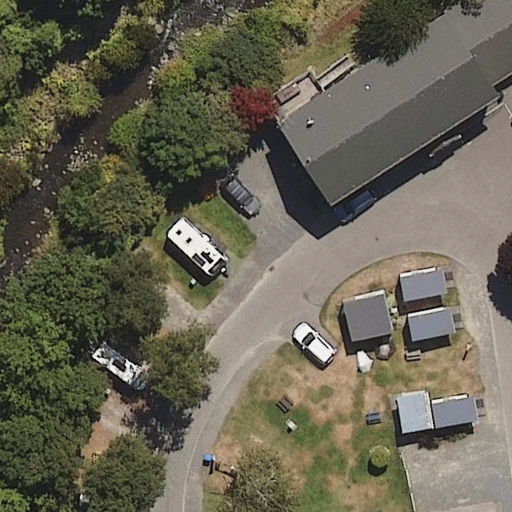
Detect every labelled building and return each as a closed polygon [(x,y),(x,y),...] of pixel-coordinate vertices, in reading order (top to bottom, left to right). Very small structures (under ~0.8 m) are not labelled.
[(447,18),(278,126),(332,209),(499,102),(490,88),(511,73),(511,0),(463,0),(444,13),(447,18)] [(447,291),(443,268),(399,275),(403,299),(447,291)] [(391,331),(384,295),(346,302),(353,338),(391,331)] [(455,306),(412,312),(416,338),(459,332),(455,306)] [(479,419),(475,393),(435,399),(434,390),(394,396),(400,430),(479,419)]
